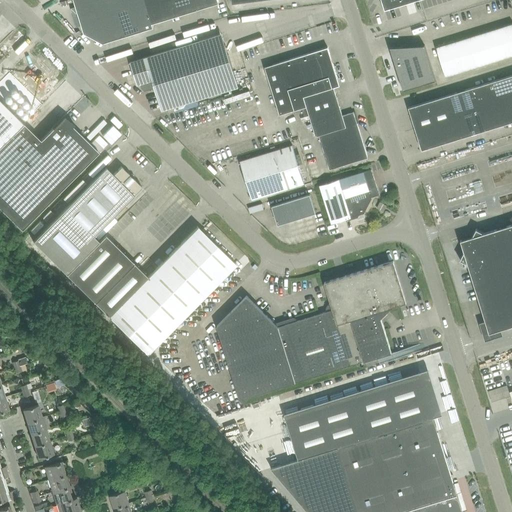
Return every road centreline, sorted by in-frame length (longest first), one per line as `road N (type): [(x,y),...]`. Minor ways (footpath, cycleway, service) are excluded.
road 1 (unclassified): [(11,0),(275,259),(298,262),(416,225)]
road 2 (unclassified): [(505,511),(416,225)]
road 3 (unclassified): [(416,225),(346,0)]
